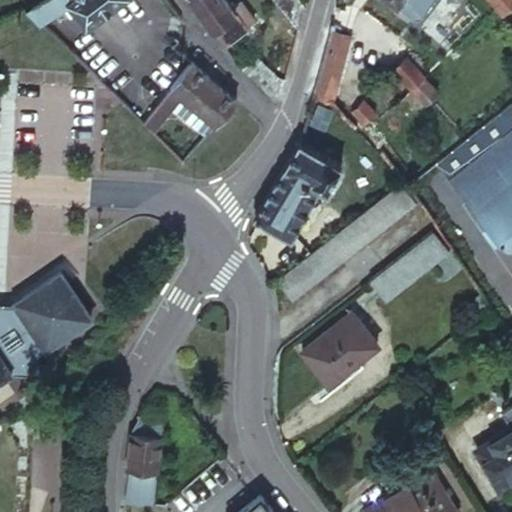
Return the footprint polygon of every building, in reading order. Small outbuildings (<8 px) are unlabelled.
[(35,0),(23,8),(37,21),(67,0),(69,0),(87,22),(117,0),(35,0)] [(187,0),(205,24),(210,29),(233,11),(224,0),(187,0)] [(297,0),(270,0),(297,31),(303,8),(297,0)] [(511,0),(488,0),(499,13),(511,2),(511,0)] [(312,86),(309,97),(329,102),(348,35),(329,29),(312,86)] [(392,70),(425,103),(436,92),(404,58),(392,70)] [(248,76),(273,101),(280,80),(262,62),(248,76)] [(179,160),(234,101),(189,63),(141,123),(152,134),(184,98),(204,112),(169,150),(179,160)] [(376,84),(381,96),(389,89),(384,76),(376,84)] [(358,104),(344,117),(354,127),(367,113),(358,104)] [(511,128),(450,180),(511,257),(511,128)] [(342,167),(296,139),(252,216),(290,237),(322,186),(328,191),(333,182),(337,185),(342,176),(338,174),(342,167)] [(395,179),(273,277),(291,299),(414,202),(395,179)] [(430,227),(368,275),(384,296),(447,247),(430,227)] [(0,377),(11,370),(7,365),(11,363),(32,364),(33,352),(44,345),(45,347),(91,316),(58,269),(0,309),(0,377)] [(301,350),(325,382),(376,343),(350,311),(301,350)] [(509,381),(511,379),(511,360),(501,367),(509,381)] [(474,447),(496,484),(511,474),(511,396),(496,406),(508,427),(474,447)] [(150,501),(152,470),(159,416),(137,414),(126,432),(123,468),(126,468),(124,498),(150,501)] [(176,426),(196,451),(212,438),(205,429),(192,414),(176,426)] [(363,508),(365,511),(453,511),(457,510),(432,468),(414,477),(405,463),(380,478),(389,493),(363,508)] [(278,511),(260,492),(237,511),(278,511)]
